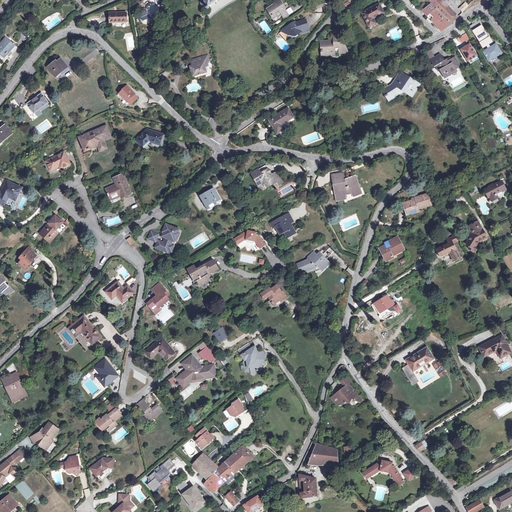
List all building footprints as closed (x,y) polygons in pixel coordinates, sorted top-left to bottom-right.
[(204,0),(207,6),(206,7),(206,8),(207,9),(208,8),(208,7),(217,0),(204,0)] [(287,15),(281,6),(282,5),(278,0),(276,0),(273,3),(274,4),(267,9),(276,23),(287,15)] [(441,0),(428,0),(452,23),(458,16),(441,0)] [(380,2),(361,13),(368,27),(370,27),(376,23),(374,19),(384,14),(386,13),(380,2)] [(427,16),(435,9),(430,5),(422,11),(427,16)] [(138,11),(142,20),(149,18),(145,8),(138,11)] [(435,9),(427,16),(441,31),(450,24),(435,9)] [(109,13),(110,23),(126,22),(126,12),(109,13)] [(376,23),(370,27),(371,28),(388,20),(387,18),(393,15),(393,14),(385,16),(384,14),(374,19),(376,23)] [(293,22),(284,29),(289,35),(294,36),(300,32),(301,33),(308,31),(304,20),(297,23),(295,24),(293,22)] [(471,32),(473,35),(483,29),(480,25),(471,32)] [(486,49),(490,47),(487,44),(491,42),(483,29),(473,35),(482,48),(484,47),(486,49)] [(465,40),(467,43),(470,41),(465,33),(459,37),(462,42),(465,40)] [(338,49),(345,48),(339,36),(333,37),(333,43),(334,45),(329,45),(329,43),(322,43),(322,51),(320,51),(321,53),(323,53),(323,55),(330,54),(330,56),(335,55),(335,53),(339,53),(338,49)] [(0,44),(0,54),(6,60),(17,47),(6,38),(4,39),(2,37),(0,38),(0,42),(1,43),(0,44)] [(468,61),(477,56),(469,44),(463,48),(466,52),(463,54),(468,61)] [(482,52),(488,61),(501,53),(495,44),(490,47),(486,49),(482,52)] [(445,74),(447,73),(449,76),(457,72),(456,69),(459,67),(460,66),(456,58),(451,60),(448,62),(447,60),(445,62),(441,55),(431,60),(435,67),(436,66),(439,71),(441,70),(442,73),(445,74)] [(207,66),(206,62),(209,61),(207,56),(191,61),(192,66),(190,67),(193,76),(205,72),(204,67),(207,66)] [(477,56),(468,61),(470,64),(479,59),(477,56)] [(61,65),(65,70),(67,68),(60,59),(57,62),(59,66),(61,65)] [(56,77),(65,70),(61,65),(59,66),(57,62),(56,61),(48,67),(56,77)] [(384,90),(387,94),(385,96),(384,96),(385,97),(386,97),(388,100),(398,95),(396,93),(402,89),(404,91),(412,95),(419,85),(400,72),(392,85),(384,90)] [(135,94),(127,86),(119,94),(127,101),(128,101),(132,105),(139,98),(135,94)] [(34,113),(48,103),(42,94),(27,104),(34,113)] [(20,106),(15,99),(8,104),(13,111),(20,106)] [(284,129),(282,125),(294,117),(288,108),(269,120),(277,133),(284,129)] [(6,126),(0,130),(0,143),(2,142),(2,143),(13,134),(6,126)] [(93,134),(93,132),(79,138),(85,151),(90,149),(89,147),(97,144),(98,146),(101,152),(107,149),(104,141),(111,138),(107,128),(93,134)] [(162,146),(165,135),(147,130),(136,140),(143,148),(150,142),(162,146)] [(51,171),(59,166),(61,166),(63,169),(64,171),(72,167),(65,152),(46,162),(51,171)] [(255,174),(253,175),(258,184),(263,181),(265,185),(274,180),(276,183),(281,181),(275,169),(271,172),(266,163),(253,170),(255,174)] [(502,172),(505,180),(511,177),(508,170),(502,172)] [(360,194),(359,189),(360,188),(356,176),(345,179),(346,181),(343,183),(341,173),(333,175),(335,184),(334,185),(335,190),(338,190),(339,193),(335,194),(336,201),(346,199),(345,193),(351,192),(353,196),(360,194)] [(117,186),(113,188),(112,186),(106,189),(108,193),(108,194),(109,196),(111,201),(117,198),(117,197),(121,195),(122,199),(132,195),(123,174),(113,178),(117,186)] [(7,181),(1,192),(0,191),(0,203),(4,206),(9,197),(15,201),(21,188),(7,181)] [(498,198),(496,194),(505,189),(501,182),(484,190),(488,197),(489,197),(491,202),(498,198)] [(201,197),(206,206),(214,202),(215,202),(220,199),(214,189),(201,197)] [(427,195),(415,199),(415,200),(412,201),(409,202),(404,203),(405,208),(406,214),(416,211),(415,209),(418,208),(418,209),(431,205),(429,198),(428,198),(427,195)] [(214,202),(206,206),(205,207),(208,211),(217,206),(215,202),(214,202)] [(69,227),(68,226),(67,226),(56,216),(40,234),(50,243),(59,233),(60,234),(60,235),(61,236),(69,227)] [(293,222),(289,216),(282,220),(280,217),(269,223),(272,229),(275,227),(280,235),(284,233),(287,238),(295,234),(290,226),(289,227),(288,225),(293,222)] [(485,236),(480,226),(477,228),(475,224),(469,227),(472,233),(471,236),(471,237),(466,245),(470,247),(469,250),(474,253),(478,247),(478,246),(475,244),(477,241),(485,236)] [(175,242),(180,230),(165,225),(162,232),(163,233),(162,237),(166,238),(164,243),(158,241),(157,245),(163,247),(163,249),(168,252),(173,241),(173,242),(175,242)] [(245,232),(236,237),(240,243),(238,245),(241,249),(247,245),(249,248),(252,246),(256,252),(260,249),(258,247),(264,243),(261,238),(258,237),(258,235),(257,234),(257,232),(248,230),(247,232),(245,232)] [(159,235),(152,232),(148,239),(156,242),(159,235)] [(460,258),(452,243),(457,241),(455,236),(447,240),(449,244),(436,250),(436,255),(439,258),(443,259),(448,267),(463,260),(461,257),(460,258)] [(475,244),(478,246),(479,243),(487,239),(485,236),(477,241),(475,244)] [(397,237),(389,241),(391,245),(387,247),(386,245),(380,248),(386,261),(393,258),(391,255),(395,253),(396,254),(404,250),(397,237)] [(163,247),(157,245),(156,249),(168,253),(168,252),(163,249),(163,247)] [(28,249),(20,258),(22,260),(19,264),(25,269),(37,256),(31,252),(32,250),(30,248),(29,250),(28,249)] [(327,258),(333,252),(329,248),(323,253),(327,258)] [(330,263),(321,254),(319,256),(314,252),(308,258),(308,259),(297,264),(301,273),(318,266),(322,270),(330,263)] [(188,270),(192,276),(194,275),(197,280),(200,285),(203,283),(203,284),(206,282),(206,281),(209,280),(206,275),(218,268),(213,260),(203,266),(204,266),(196,271),(194,266),(188,270)] [(8,286),(0,276),(0,297),(2,296),(3,298),(10,292),(6,287),(8,286)] [(106,292),(109,296),(111,295),(114,298),(117,295),(123,303),(134,293),(128,286),(124,289),(118,282),(106,292)] [(169,300),(164,294),(167,292),(159,284),(152,290),(157,296),(148,304),(156,314),(161,309),(159,307),(169,300)] [(280,290),(276,286),(270,289),(269,288),(261,294),(264,298),(267,296),(273,305),(280,300),(281,302),(287,297),(282,291),(279,293),(278,291),(280,290)] [(390,302),(387,296),(375,304),(374,302),(372,303),(380,316),(390,310),(392,310),(395,309),(397,313),(401,311),(397,305),(395,306),(392,301),(390,302)] [(90,326),(91,325),(84,316),(69,329),(75,337),(82,332),(84,330),(86,333),(84,335),(92,345),(101,337),(97,332),(97,330),(96,329),(95,329),(93,327),(92,328),(90,326)] [(215,333),(220,340),(226,337),(221,329),(215,333)] [(496,350),(500,358),(510,352),(502,336),(479,347),(484,357),(496,350)] [(158,349),(166,360),(174,353),(162,339),(146,352),(150,358),(155,353),(154,352),(158,349)] [(211,360),(215,357),(204,342),(198,346),(205,355),(206,354),(211,360)] [(261,352),(256,352),(253,352),(251,349),(248,343),(237,350),(241,355),(243,354),(244,359),(246,359),(247,366),(249,366),(250,374),(252,375),(255,370),(260,369),(260,365),(264,360),(265,359),(263,356),(264,355),(261,352)] [(405,360),(413,372),(434,359),(427,347),(405,360)] [(201,367),(195,360),(195,359),(193,356),(183,364),(185,368),(186,367),(189,371),(186,374),(185,373),(178,379),(184,386),(191,381),(192,382),(203,380),(203,378),(215,376),(214,365),(201,367)] [(111,379),(117,374),(105,360),(95,368),(100,374),(104,379),(100,382),(105,387),(113,381),(111,379)] [(28,368),(13,375),(15,381),(12,383),(14,386),(10,388),(11,391),(8,392),(13,402),(20,398),(21,400),(27,397),(24,392),(23,392),(22,389),(24,388),(19,378),(22,377),(23,379),(31,375),(28,368)] [(15,381),(13,375),(3,380),(8,392),(11,391),(10,388),(14,386),(12,383),(15,381)] [(344,387),(339,390),(340,392),(331,399),(337,406),(345,404),(345,401),(351,397),(352,398),(353,396),(354,396),(355,397),(354,398),(355,400),(355,399),(361,402),(363,400),(356,392),(355,393),(353,390),(354,390),(349,383),(351,381),(347,375),(343,379),(342,378),(339,381),(344,387)] [(170,386),(176,382),(172,377),(167,381),(170,386)] [(340,392),(339,390),(330,398),(331,399),(340,392)] [(249,393),(244,396),(249,401),(253,399),(249,393)] [(158,404),(151,409),(143,399),(137,404),(145,414),(143,415),(147,419),(148,418),(151,420),(163,410),(158,404)] [(238,417),(245,412),(242,409),(244,408),(239,401),(233,404),(234,406),(228,411),(231,416),(234,415),(236,418),(238,417)] [(112,414),(117,410),(112,404),(107,408),(112,414)] [(121,416),(117,410),(112,414),(107,417),(106,416),(101,420),(100,419),(96,422),(103,430),(109,425),(112,428),(117,424),(114,421),(121,416)] [(39,444),(45,449),(49,444),(50,445),(54,439),(53,438),(59,430),(49,423),(46,427),(47,428),(45,430),(44,429),(41,432),(31,438),(34,443),(40,439),(42,440),(39,444)] [(202,444),(204,447),(215,438),(211,435),(210,436),(209,435),(210,434),(205,429),(196,436),(199,439),(196,442),(200,446),(202,444)] [(419,452),(425,448),(421,443),(415,447),(419,452)] [(337,451),(329,452),(329,448),(317,445),(309,463),(311,464),(322,465),(338,464),(337,451)] [(228,460),(238,470),(252,457),(242,447),(228,460)] [(20,449),(11,457),(16,463),(25,455),(20,449)] [(219,468),(215,465),(212,462),(203,454),(192,466),(208,480),(215,473),(219,468)] [(74,473),(80,468),(80,467),(79,467),(78,464),(79,464),(77,456),(69,458),(70,462),(66,463),(66,466),(68,471),(70,473),(74,472),(74,473)] [(16,463),(11,457),(0,466),(0,485),(1,486),(5,477),(10,474),(16,475),(17,468),(12,467),(16,463)] [(103,461),(102,459),(90,468),(96,476),(107,467),(112,468),(113,459),(107,458),(103,461)] [(150,480),(147,484),(154,493),(163,486),(161,483),(172,474),(169,470),(175,465),(169,458),(159,466),(161,469),(157,473),(155,470),(148,476),(150,480)] [(219,468),(229,478),(238,470),(228,460),(221,466),(219,468)] [(391,473),(396,482),(403,478),(396,466),(393,465),(393,463),(391,462),(387,461),(384,460),(384,463),(380,462),(364,473),(368,480),(382,471),(391,473)] [(107,467),(96,476),(100,480),(111,472),(112,468),(107,467)] [(403,472),(404,473),(408,470),(413,477),(416,475),(410,467),(403,472)] [(215,473),(224,482),(229,478),(219,468),(215,473)] [(408,480),(413,477),(408,470),(404,473),(408,480)] [(223,482),(224,482),(215,473),(208,480),(204,484),(213,493),(223,482)] [(301,498),(317,496),(315,478),(298,475),(299,481),(303,481),(305,493),(300,493),(301,498)] [(405,482),(403,478),(396,482),(399,486),(405,482)] [(205,502),(194,487),(183,495),(194,510),(205,502)] [(511,502),(511,489),(495,500),(500,508),(511,502)] [(234,506),(240,500),(232,491),(231,491),(226,497),(234,506)] [(127,498),(119,498),(119,503),(120,503),(121,506),(118,508),(114,511),(129,511),(131,511),(130,510),(129,508),(134,504),(130,501),(130,494),(127,494),(127,498)] [(0,502),(0,510),(1,511),(4,509),(6,511),(8,511),(17,505),(9,495),(0,502)] [(258,497),(255,498),(244,506),(248,511),(253,511),(264,504),(259,497),(258,497)] [(230,508),(233,505),(226,499),(224,501),(230,508)] [(473,511),(483,507),(479,500),(466,507),(468,511),(473,511)]
